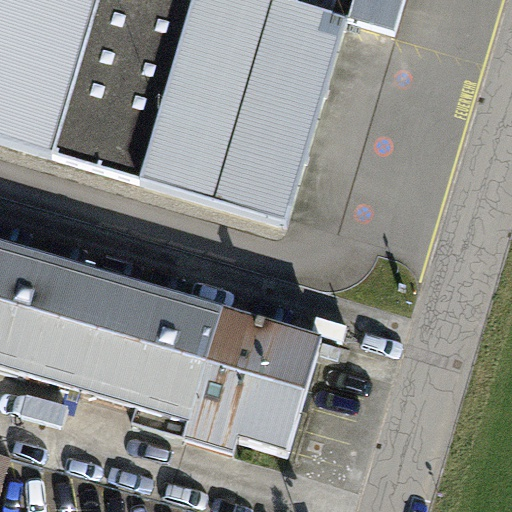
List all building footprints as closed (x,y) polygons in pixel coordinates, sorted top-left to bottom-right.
[(0,0),(0,144),(145,188),(204,0),(0,0)] [(204,0),(145,188),(289,233),(352,31),(296,13),(252,0),(204,0)] [(252,0),(296,13),(299,0),(252,0)] [(406,0),(359,0),(352,27),(396,39),(406,0)] [(0,376),(291,464),(325,353),(0,255),(0,376)]
